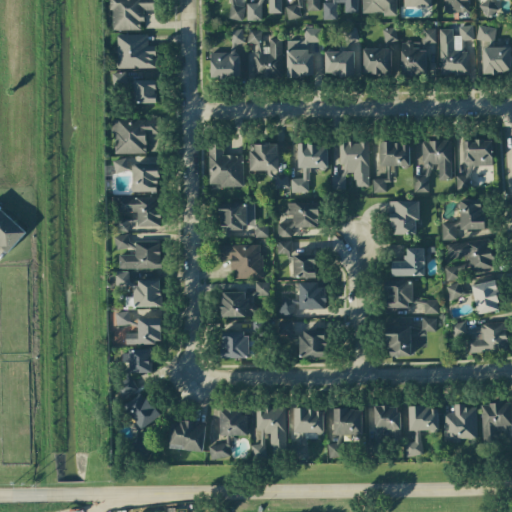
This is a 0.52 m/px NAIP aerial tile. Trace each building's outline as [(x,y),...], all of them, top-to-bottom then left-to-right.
[(110,0),(111,31),(140,30),(140,22),(144,21),(143,10),(154,10),(153,0),(110,0)] [(496,0),(491,0),(481,0),(481,15),(495,15),(496,0)] [(246,4),(246,21),(261,20),(260,3),(246,4)] [(242,21),(243,6),(231,6),(230,20),(242,21)] [(285,6),(286,20),(299,20),(299,6),(285,6)] [(438,29),(439,76),(469,75),(468,51),(464,51),(463,40),(473,40),(472,26),(455,26),(455,29),(438,29)] [(476,40),(494,42),(495,28),(478,26),(476,40)] [(397,41),(395,27),(382,29),(384,43),(397,41)] [(320,28),(303,28),(304,40),(286,41),(287,77),(313,77),(313,53),(307,53),(307,43),(320,42),(320,28)] [(346,45),(359,42),(356,28),(342,31),(346,45)] [(421,44),(435,43),(435,29),(421,29),(421,44)] [(211,79),(239,78),(238,45),(243,44),(243,30),(230,31),(230,52),(210,53),(211,79)] [(247,43),(256,44),(255,52),(260,52),(261,30),(247,30),(247,43)] [(147,34),(116,35),(117,69),(155,68),(155,46),(147,46),(147,34)] [(281,38),(269,39),(269,54),(252,54),(252,77),(282,76),(281,38)] [(426,51),(418,51),(418,42),(400,43),(401,76),(427,75),(426,51)] [(483,74),(510,74),(510,47),(482,47),(483,74)] [(363,75),(392,74),(391,48),(362,49),(363,75)] [(324,52),(324,76),(354,75),(354,51),(324,52)] [(155,104),(156,80),(134,80),(134,103),(155,104)] [(146,153),(145,134),(157,134),(157,119),(112,120),(113,154),(146,153)] [(451,180),(450,140),(422,141),(423,175),(413,175),(413,193),(428,192),(428,168),(438,168),(438,180),(451,180)] [(492,165),(491,140),(462,141),(463,166),(492,165)] [(369,187),(367,142),(340,142),(340,175),(331,176),(331,189),(345,189),(345,173),(353,172),(354,187),(369,187)] [(243,185),(242,155),(222,155),(222,143),(208,143),(209,186),(243,185)] [(410,143),(380,143),(379,166),(409,166),(410,143)] [(277,144),(249,144),(249,171),(277,171),(277,144)] [(290,192),(309,192),(308,169),(327,169),(327,144),(299,144),(299,178),(290,178),(290,192)] [(158,164),(127,164),(127,159),(114,160),(114,172),(132,172),(132,192),(159,192),(158,164)] [(470,185),(469,166),(466,166),(466,171),(456,171),(456,185),(470,185)] [(288,173),(270,173),(270,188),(287,189),(288,173)] [(372,179),(372,193),(385,193),(385,179),(372,179)] [(120,213),(137,213),(137,226),(159,227),(159,198),(120,197),(120,213)] [(484,200),(460,200),(459,229),(483,230),(484,200)] [(417,201),(390,201),(390,234),(417,234),(417,201)] [(318,202),(286,203),(286,221),(276,221),(277,237),(291,237),(290,227),(318,227),(318,202)] [(246,230),(245,204),(219,204),(219,230),(246,230)] [(114,231),(129,231),(129,218),(114,218),(114,231)] [(441,223),(442,240),(457,240),(457,222),(441,223)] [(267,224),(253,224),(253,237),(267,237),(267,224)] [(129,248),(128,234),(114,236),(115,250),(129,248)] [(446,244),(447,259),(468,257),(469,265),(445,268),(446,277),(493,272),(490,239),(446,244)] [(277,253),(290,254),(291,241),(277,240),(277,253)] [(118,255),(119,269),(161,269),(160,241),(135,241),(135,255),(118,255)] [(261,245),(219,246),(219,260),(232,259),(233,279),(262,279),(261,245)] [(392,276),(424,276),(424,248),(405,248),(405,262),(391,262),(392,276)] [(293,278),(315,278),(315,255),(292,255),(293,278)] [(130,284),(128,271),(110,275),(112,288),(130,284)] [(161,307),(160,280),(134,280),(135,307),(161,307)] [(438,313),(437,300),(412,300),(412,281),(385,281),(386,308),(408,308),(408,303),(423,302),(423,314),(438,313)] [(500,311),(495,281),(472,285),(476,314),(500,311)] [(268,283),(252,282),(252,296),(268,296),(268,283)] [(325,310),(325,284),(299,284),(299,299),(280,299),(280,316),(293,316),(293,310),(325,310)] [(447,284),(447,298),(461,299),(462,285),(447,284)] [(221,292),(220,317),(255,317),(255,305),(246,305),(246,293),(221,292)] [(117,326),(130,324),(128,311),(115,313),(117,326)] [(161,318),(138,318),(138,333),(125,333),(125,344),(161,344),(161,318)] [(387,327),(387,356),(412,356),(412,346),(424,346),(424,332),(436,332),(436,318),(421,318),(421,327),(387,327)] [(292,322),(281,321),(280,337),(291,338),(292,322)] [(252,335),(268,336),(269,323),(253,322),(252,335)] [(453,337),(465,336),(464,322),(452,324),(453,337)] [(507,351),(505,324),(466,326),(467,338),(467,353),(507,351)] [(222,359),(248,358),(247,331),(221,332),(222,359)] [(299,357),(325,357),(326,331),(299,331),(299,357)] [(128,350),(129,373),(152,373),(151,349),(128,350)] [(160,415),(142,392),(122,408),(140,430),(160,415)] [(482,442),(497,442),(497,426),(511,425),(510,403),(481,404),(482,442)] [(477,439),(476,408),(465,408),(464,404),(454,405),(454,413),(442,413),(443,440),(477,439)] [(373,406),(374,430),(390,430),(390,438),(399,438),(399,406),(373,406)] [(408,407),(409,431),(438,430),(438,406),(408,407)] [(246,435),(245,408),(219,409),(220,436),(246,435)] [(285,408),(257,408),(257,445),(251,445),(251,456),(264,456),(264,434),(269,434),(270,451),(285,451),(285,408)] [(293,409),(293,458),(307,458),(307,439),(316,439),(316,433),(323,433),(323,409),(293,409)] [(361,436),(362,409),(333,409),(333,443),(327,443),(327,457),(341,457),(341,435),(361,436)] [(205,422),(171,421),(170,450),(204,451),(205,422)] [(404,443),(405,456),(421,455),(420,431),(414,431),(414,442),(404,443)] [(228,444),(209,445),(210,459),(229,458),(228,444)]
